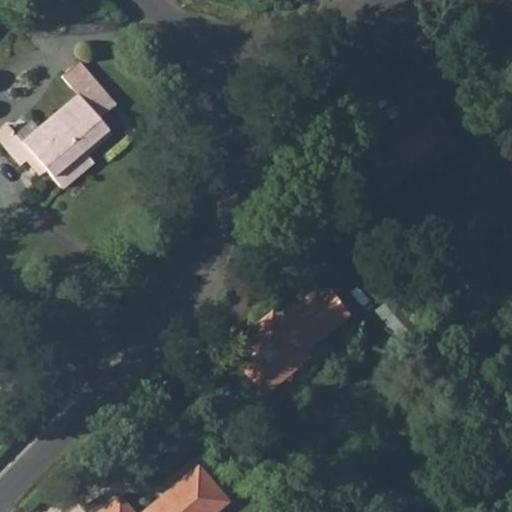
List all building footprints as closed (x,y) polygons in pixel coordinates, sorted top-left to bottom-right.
[(34,167),(40,161),(47,155),(58,169),(69,180),(100,151),(115,138),(124,131),(112,117),(127,105),(90,62),(75,77),(90,93),(33,141),(25,132),(12,144),(34,167)] [(366,137),(347,152),(369,178),(373,183),(381,177),(393,190),(422,166),(419,162),(457,131),(432,101),(420,111),(413,117),(395,132),(394,135),(376,149),(366,137)] [(100,151),(69,180),(76,187),(78,185),(107,159),(100,151)] [(47,155),(40,161),(52,174),(58,169),(47,155)] [(373,183),(369,178),(364,182),(384,204),(397,194),(393,190),(381,177),(373,183)] [(263,327),(243,345),(278,387),(321,353),(321,349),(365,313),(336,279),(290,317),(284,310),(263,327)] [(216,511),(239,492),(210,458),(178,485),(147,511),(146,511),(129,493),(119,500),(105,511),(216,511)]
